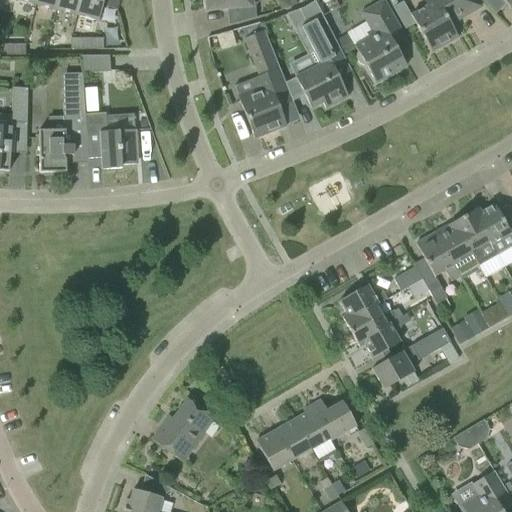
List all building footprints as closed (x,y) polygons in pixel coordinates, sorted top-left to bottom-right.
[(35,0),(34,5),(55,11),(58,0),(35,0)] [(58,0),(55,11),(76,16),(80,0),(58,0)] [(80,0),(76,16),(97,22),(102,0),(80,0)] [(205,0),(206,10),(226,8),(228,26),(256,18),(254,3),(258,0),(205,0)] [(287,0),(279,0),(277,1),(280,11),(290,7),(287,0)] [(353,47),(357,52),(356,54),(355,58),(358,64),(363,66),(364,66),(375,84),(405,67),(393,45),(405,39),(383,0),(360,13),(370,31),(365,33),(368,38),(353,47)] [(410,16),(421,35),(431,53),(457,38),(450,25),(480,7),(472,0),(434,0),(435,2),(410,16)] [(511,0),(500,0),(508,8),(511,4),(511,0)] [(317,66),(293,77),(310,109),(321,103),(324,109),(347,98),(338,79),(350,72),(341,54),(335,41),(327,27),(303,39),(317,66)] [(278,108),(292,102),(263,31),(244,38),(265,91),(239,102),(254,139),(285,126),(278,108)] [(346,35),(335,41),(341,54),(353,48),(346,35)] [(86,50),(86,39),(70,39),(70,50),(86,50)] [(102,39),(86,39),(86,50),(102,50),(102,39)] [(0,55),(9,56),(8,45),(0,44),(0,55)] [(25,45),(8,45),(9,56),(25,55),(25,45)] [(80,58),(82,74),(109,73),(108,56),(80,58)] [(26,121),(27,89),(12,88),(10,120),(26,121)] [(95,88),(84,89),(85,113),(97,112),(95,88)] [(38,136),(35,136),(35,156),(38,156),(39,174),(65,173),(65,161),(73,161),(72,142),(79,141),(85,141),(84,115),(82,90),(62,90),(62,119),(62,131),(50,131),(38,131),(38,136)] [(105,114),(84,115),(85,141),(86,159),(87,159),(101,158),(101,170),(120,169),(120,166),(133,165),(132,150),(135,150),(134,131),(106,132),(105,114)] [(8,172),(11,125),(0,124),(0,175),(2,176),(2,172),(8,172)] [(496,256),(511,246),(511,213),(507,206),(497,212),(493,206),(480,213),(477,209),(471,212),(496,256)] [(471,212),(453,223),(478,266),(496,256),(471,212)] [(436,238),(459,277),(478,266),(453,223),(447,226),(434,233),(437,238),(436,238)] [(434,233),(415,244),(433,277),(444,271),(450,282),(459,277),(436,238),(437,238),(434,233)] [(414,267),(403,274),(410,286),(421,280),(414,267)] [(410,286),(403,274),(392,280),(399,292),(410,286)] [(426,288),(435,305),(446,299),(437,282),(426,288)] [(341,318),(344,323),(374,306),(375,307),(377,305),(386,300),(382,292),(373,297),(366,286),(338,302),(346,315),(341,318)] [(496,299),(499,305),(507,318),(511,315),(511,299),(508,292),(496,299)] [(507,318),(499,305),(485,313),(492,326),(507,318)] [(344,323),(355,343),(397,319),(392,311),(381,317),(375,307),(374,306),(344,323)] [(397,319),(355,343),(358,348),(363,345),(371,359),(399,343),(392,332),(401,326),(397,319)] [(463,323),(449,331),(457,346),(458,346),(472,338),(463,323)] [(419,342),(410,347),(415,355),(418,360),(439,349),(448,343),(449,343),(442,329),(419,342)] [(448,343),(439,349),(448,365),(457,360),(448,343)] [(405,360),(415,355),(410,347),(401,352),(405,360)] [(371,369),(382,390),(413,373),(405,360),(401,352),(371,369)] [(151,441),(167,453),(181,463),(213,419),(186,400),(172,420),(168,417),(151,441)] [(341,402),(321,414),(335,439),(355,427),(341,402)] [(304,414),(296,418),(313,449),(328,440),(329,442),(335,439),(321,414),(316,417),(310,406),(302,411),(304,414)] [(296,418),(275,430),(292,460),(313,449),(296,418)] [(483,420),(468,429),(477,444),(487,439),(489,429),(483,420)] [(355,434),(360,441),(368,437),(363,429),(355,434)] [(468,429),(452,438),(458,448),(468,450),(477,444),(468,429)] [(292,460),(275,430),(255,442),(272,472),(292,460)] [(368,437),(360,441),(364,449),(372,445),(368,437)] [(363,462),(349,470),(354,479),(368,471),(363,462)] [(476,496),(459,506),(462,511),(504,511),(511,507),(511,502),(493,472),(487,475),(470,485),(476,496)] [(265,482),(270,490),(280,484),(275,476),(265,482)] [(338,482),(330,486),(336,497),(344,492),(338,482)] [(336,497),(330,486),(322,491),(328,501),(336,497)] [(125,500),(121,511),(156,511),(161,499),(151,496),(132,490),(129,501),(125,500)] [(321,511),(345,511),(339,502),(321,511)]
